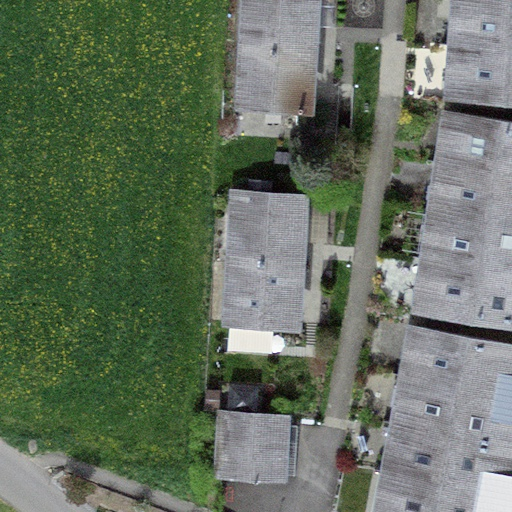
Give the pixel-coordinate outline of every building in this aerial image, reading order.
[(330,0),(236,0),(234,110),(327,112),(330,0)] [(511,0),(463,0),(461,44),(511,47),(511,0)] [(511,47),(461,44),(457,94),(511,97),(511,47)] [(448,161),(511,171),(511,121),(456,113),(448,161)] [(440,210),(511,221),(511,171),(448,161),(440,210)] [(310,193),(226,188),(219,321),(304,325),(310,193)] [(432,259),(511,271),(511,221),(440,210),(432,259)] [(511,271),(432,259),(424,307),(511,320),(511,271)] [(411,375),(511,394),(511,344),(420,327),(411,375)] [(402,423),(511,444),(511,394),(411,375),(402,423)] [(294,416),(218,409),(213,472),(289,478),(294,416)] [(393,471),(511,494),(511,444),(402,423),(393,471)] [(511,511),(511,494),(393,471),(384,511),(511,511)]
